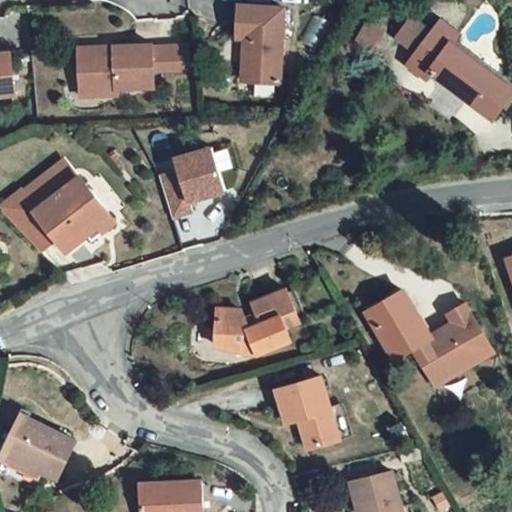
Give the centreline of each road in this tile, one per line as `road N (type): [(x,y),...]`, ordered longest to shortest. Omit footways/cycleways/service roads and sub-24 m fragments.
road 1 (residential): [(511,189),(340,222),(78,304)]
road 2 (residential): [(78,304),(100,372),(121,404),(254,460),(278,511)]
